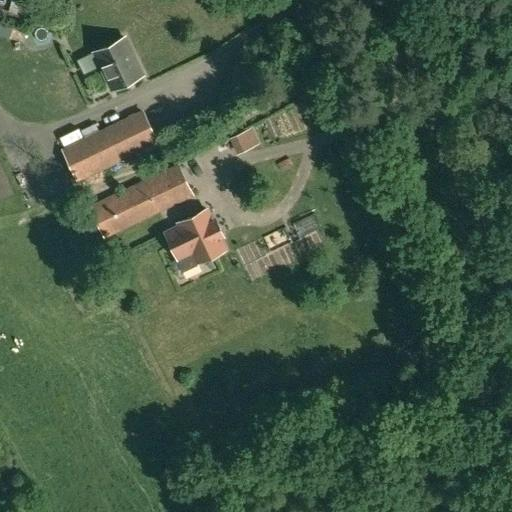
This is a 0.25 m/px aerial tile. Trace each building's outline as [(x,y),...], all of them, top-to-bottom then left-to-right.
[(124,38),(95,52),(112,88),(141,74),(124,38)] [(76,179),(156,141),(142,112),(62,150),(76,179)] [(178,165),(90,208),(104,237),(192,194),(178,165)] [(166,232),(178,258),(183,269),(225,249),(219,236),(222,234),(216,220),(212,222),(206,209),(179,222),(180,225),(166,232)] [(293,224),(300,238),(321,228),(314,213),(293,224)] [(292,242),(286,227),(264,237),(271,252),(292,242)]
